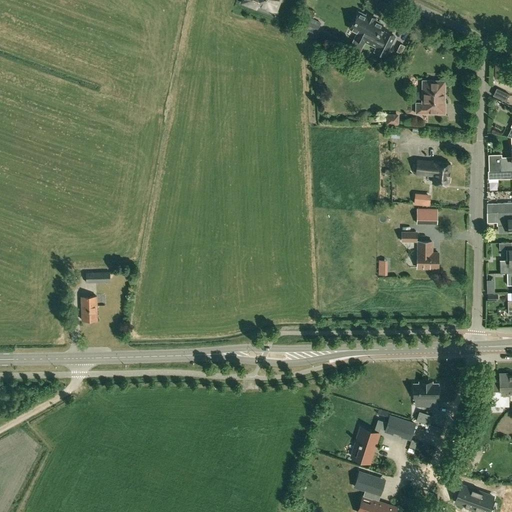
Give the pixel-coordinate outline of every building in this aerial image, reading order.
[(276,11),(280,0),(243,0),(242,3),(256,8),(257,4),(276,11)] [(382,24),(375,21),(376,19),(367,14),(366,16),(358,12),(350,29),(358,32),(355,39),(364,43),(364,41),(377,47),(375,51),(385,56),(395,36),(385,31),(384,33),(379,31),(382,24)] [(317,30),(320,23),(311,18),(308,25),(309,25),(308,27),(312,29),(313,27),(317,30)] [(405,46),(400,44),(396,51),(401,54),(405,46)] [(493,69),(493,79),(503,79),(504,70),(504,67),(504,64),(497,64),(493,64),(493,69)] [(445,114),(445,104),(444,104),(445,81),(423,81),(422,103),(416,103),(416,113),(445,114)] [(496,88),(493,95),(505,102),(509,94),(496,88)] [(384,114),(384,125),(398,125),(398,114),(384,114)] [(511,148),(511,149),(511,157),(501,158),(501,155),(488,155),(489,171),(498,171),(511,170),(511,148)] [(417,160),(416,174),(434,176),(433,183),(448,185),(450,164),(417,160)] [(511,170),(498,171),(498,179),(511,178),(511,170)] [(511,202),(487,203),(487,212),(511,212),(511,211),(511,202)] [(437,210),(428,210),(417,209),(417,223),(427,224),(437,224),(437,210)] [(511,218),(511,219),(511,212),(487,212),(487,213),(487,223),(497,222),(497,225),(508,225),(509,232),(511,232),(511,218)] [(401,232),(400,242),(416,242),(417,232),(401,232)] [(417,253),(417,267),(438,268),(439,253),(431,253),(432,241),(418,241),(418,253),(417,253)] [(500,273),(507,273),(511,272),(511,249),(509,250),(509,260),(499,260),(500,273)] [(110,272),(88,272),(86,272),(86,283),(111,282),(110,272)] [(81,297),(82,320),(98,320),(97,296),(81,297)] [(511,375),(507,376),(500,376),(500,382),(492,382),(492,397),(492,406),(508,405),(508,397),(508,393),(511,392),(511,375)] [(438,384),(413,384),(413,398),(421,398),(421,406),(431,406),(431,404),(437,404),(437,398),(438,398),(438,384)] [(433,416),(419,411),(416,420),(430,424),(431,422),(432,418),(433,416)] [(390,416),(388,422),(389,423),(386,430),(385,431),(392,433),(393,430),(404,434),(403,437),(410,439),(415,424),(390,416)] [(378,419),(375,426),(386,430),(389,423),(388,422),(378,419)] [(378,433),(360,427),(351,455),(369,461),(378,433)] [(461,473),(468,457),(462,454),(455,470),(461,473)] [(470,455),(462,470),(470,474),(478,458),(470,455)] [(367,511),(366,511),(394,511),(396,507),(374,500),(376,493),(380,494),(385,480),(359,471),(354,487),(365,490),(360,504),(368,507),(368,509),(367,509),(366,511),(367,511)] [(455,502),(479,511),(482,511),(487,511),(489,507),(493,496),(461,485),(455,502)] [(511,499),(504,498),(501,510),(511,511),(511,499)]
